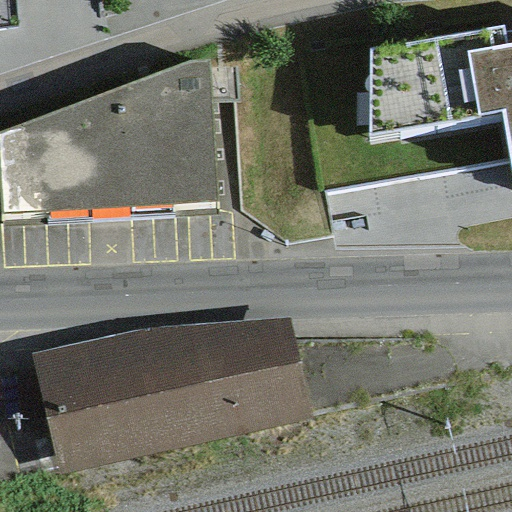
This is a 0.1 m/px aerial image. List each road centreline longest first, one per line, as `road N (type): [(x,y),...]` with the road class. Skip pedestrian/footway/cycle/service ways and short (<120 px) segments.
road 1 (tertiary): [(0,305),(511,286)]
road 2 (residential): [(0,106),(273,12),(354,0)]
